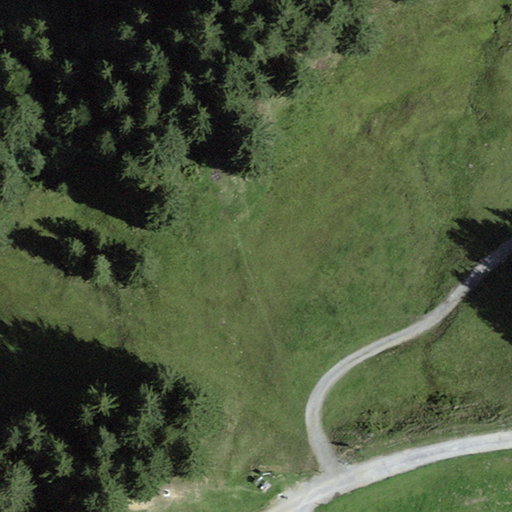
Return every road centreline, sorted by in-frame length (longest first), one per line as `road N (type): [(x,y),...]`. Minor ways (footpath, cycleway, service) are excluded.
road 1 (track): [(341,483),(316,435),(320,391),(353,358),(431,320),(511,248)]
road 2 (track): [(341,483),(399,461),(511,438)]
